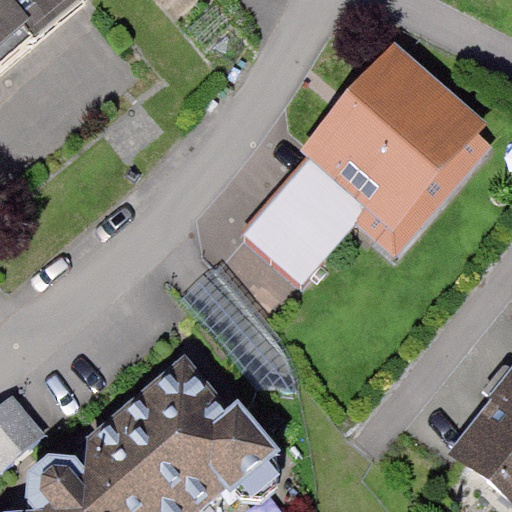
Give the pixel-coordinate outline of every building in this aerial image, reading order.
[(0,0),(0,79),(85,8),(78,0),(0,0)] [(474,134),(399,68),(247,242),(303,291),(376,208),(395,225),(474,134)] [(27,511),(204,511),(223,496),(232,506),(280,465),(241,420),(230,430),(185,377),(27,511)] [(511,402),(463,463),(511,502),(511,402)] [(42,444),(10,407),(0,416),(0,472),(4,477),(42,444)]
